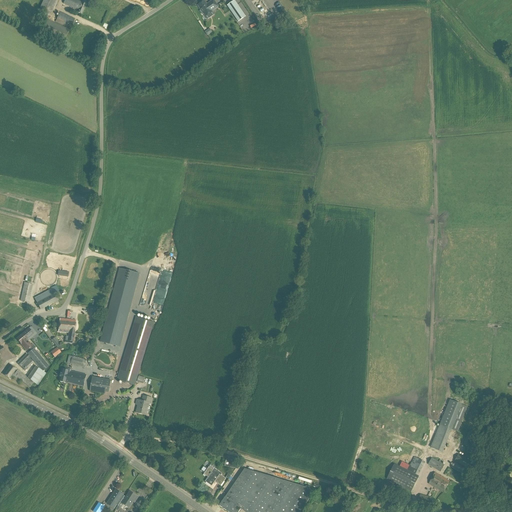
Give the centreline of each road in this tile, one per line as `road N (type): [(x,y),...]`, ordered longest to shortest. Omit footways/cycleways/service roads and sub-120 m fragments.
road 1 (unclassified): [(0,339),(67,306),(98,207),(107,46),(171,0)]
road 2 (track): [(430,420),(436,212),(428,6)]
road 3 (unclassified): [(117,451),(136,437),(234,455),(441,511)]
road 4 (secondary): [(117,451),(0,388)]
